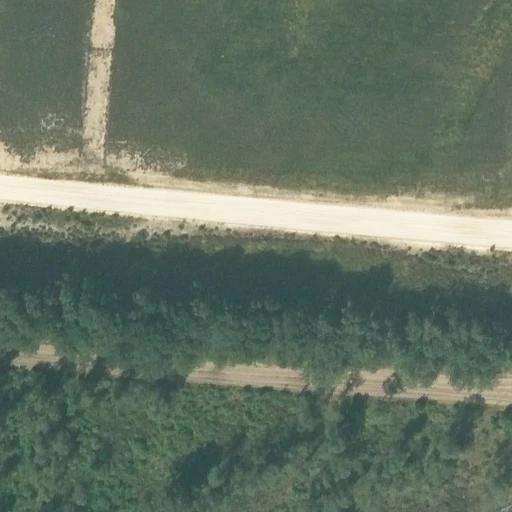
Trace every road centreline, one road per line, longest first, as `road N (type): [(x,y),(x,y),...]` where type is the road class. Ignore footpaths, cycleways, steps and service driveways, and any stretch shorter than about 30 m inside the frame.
road 1 (track): [(511,234),(0,191)]
road 2 (track): [(0,356),(511,393)]
